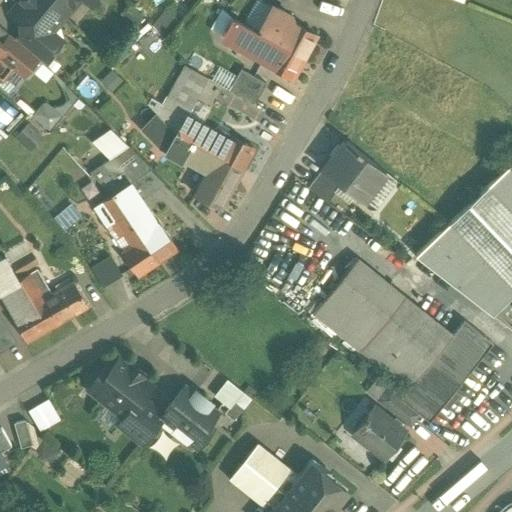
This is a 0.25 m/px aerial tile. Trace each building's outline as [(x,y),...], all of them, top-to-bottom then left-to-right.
[(65,18),(43,0),(21,0),(21,1),(10,14),(21,23),(44,42),(46,40),(65,18)] [(43,0),(65,18),(79,0),(43,0)] [(317,37),(292,24),(293,23),(291,16),(272,7),(259,31),(258,32),(258,33),(305,59),(317,37)] [(305,59),(258,33),(258,32),(236,20),(235,19),(224,39),(262,60),(261,62),(293,80),(305,59)] [(44,42),(21,23),(22,34),(16,40),(39,59),(44,64),(56,49),(46,40),(44,42)] [(11,36),(0,26),(0,44),(2,46),(11,36)] [(16,40),(11,36),(2,46),(13,56),(8,62),(25,75),(25,76),(39,59),(16,40)] [(0,44),(0,71),(8,62),(13,56),(2,46),(0,44)] [(8,62),(0,71),(0,87),(8,95),(25,75),(8,62)] [(208,79),(184,66),(166,98),(190,111),(208,79)] [(266,84),(241,69),(230,89),(255,103),(266,84)] [(0,87),(0,104),(8,95),(0,87)] [(33,115),(50,130),(64,114),(48,99),(33,115)] [(254,150),(228,135),(226,138),(186,116),(178,131),(176,130),(174,133),(176,134),(191,142),(242,171),(254,150)] [(31,121),(16,137),(32,151),(46,135),(31,121)] [(191,142),(176,134),(168,149),(182,158),(191,142)] [(386,173),(345,141),(322,170),(342,185),(364,202),(386,173)] [(242,171),(191,142),(182,158),(207,171),(195,195),(221,209),(242,171)] [(151,169),(128,146),(109,160),(131,183),(151,169)] [(511,161),(450,221),(486,259),(456,288),(491,316),(511,296),(511,161)] [(342,185),(322,170),(308,188),(327,203),(342,185)] [(157,221),(156,222),(131,183),(115,194),(114,193),(111,195),(112,196),(125,215),(158,264),(177,251),(157,221)] [(112,196),(94,208),(107,228),(111,225),(111,224),(125,215),(112,196)] [(158,264),(125,215),(111,224),(111,225),(107,228),(122,251),(121,252),(138,277),(158,264)] [(450,221),(414,256),(456,288),(486,259),(450,221)] [(31,253),(11,265),(17,276),(38,264),(31,253)] [(112,254),(93,267),(106,287),(126,274),(112,254)] [(0,292),(19,281),(5,257),(0,259),(0,292)] [(452,335),(357,259),(313,315),(360,352),(408,390),(452,335)] [(73,282),(51,294),(37,269),(19,281),(49,330),(88,308),(73,282)] [(19,281),(0,292),(14,316),(12,317),(28,343),(49,330),(19,281)] [(452,335),(408,390),(400,399),(419,414),(429,422),(493,344),(464,320),(452,335)] [(4,324),(0,326),(0,353),(16,343),(4,324)] [(142,379),(128,368),(127,369),(118,361),(112,369),(107,365),(89,389),(125,418),(126,419),(142,399),(151,387),(141,380),(142,379)] [(194,395),(185,387),(162,415),(156,423),(157,424),(187,447),(190,443),(197,448),(213,428),(208,425),(218,413),(208,405),(194,394),(194,395)] [(400,399),(388,389),(379,401),(410,425),(419,414),(400,399)] [(41,430),(63,419),(52,398),(30,409),(41,430)] [(142,399),(126,419),(125,418),(119,425),(142,444),(157,424),(156,423),(162,415),(142,399)] [(234,401),(225,414),(234,421),(244,409),(234,401)] [(392,422),(373,408),(354,433),(385,458),(387,456),(391,459),(400,448),(395,444),(405,432),(404,432),(408,427),(395,418),(392,422)] [(32,445),(25,420),(14,424),(21,449),(32,445)] [(0,464),(5,462),(0,454),(0,450),(11,444),(1,428),(0,428),(0,464)] [(273,511),(301,478),(257,443),(229,479),(270,511),(273,511)] [(273,511),(330,511),(346,492),(312,464),(301,478),(273,511)]
